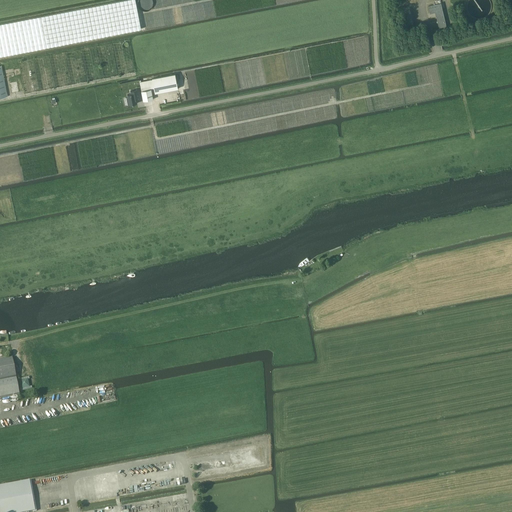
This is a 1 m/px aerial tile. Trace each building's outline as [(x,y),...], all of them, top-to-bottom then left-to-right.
[(134,0),(118,0),(107,2),(30,17),(0,22),(0,55),(52,46),(113,34),(140,29),(134,0)] [(151,8),(151,0),(139,0),(139,7),(151,8)] [(433,5),(428,6),(430,13),(435,12),(439,28),(447,26),(444,15),(443,11),(441,3),(440,0),(437,0),(436,0),(436,1),(436,2),(433,3),(433,5)] [(407,25),(413,24),(409,7),(403,9),(407,25)] [(2,71),(17,68),(16,62),(1,65),(2,71)] [(175,74),(152,78),(155,93),(178,89),(175,74)] [(12,93),(19,91),(16,76),(9,78),(12,93)] [(131,94),(127,94),(128,97),(124,98),(126,104),(128,104),(128,105),(131,104),(137,103),(136,99),(140,99),(140,95),(138,89),(130,90),(131,94)] [(143,101),(153,99),(151,89),(141,91),(143,101)] [(0,398),(19,395),(11,358),(0,359),(0,398)] [(22,389),(30,388),(28,377),(19,378),(22,389)] [(29,481),(0,486),(0,511),(31,511),(35,511),(29,481)]
